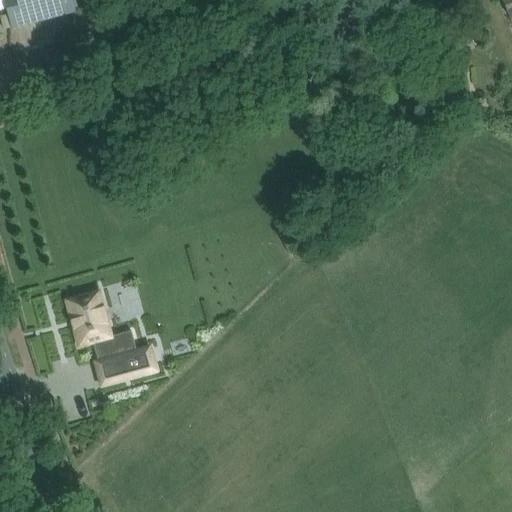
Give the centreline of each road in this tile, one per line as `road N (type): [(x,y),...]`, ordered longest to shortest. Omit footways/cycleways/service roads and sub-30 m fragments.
road 1 (unclassified): [(206,0),(0,86)]
road 2 (tertiary): [(58,511),(0,356)]
